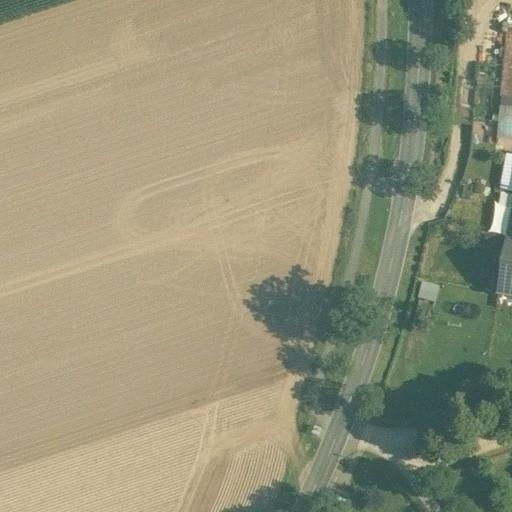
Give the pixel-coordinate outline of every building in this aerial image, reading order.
[(511,43),(506,43),(503,92),(511,92),(511,43)] [(502,140),(511,140),(511,98),(503,99),(502,140)] [(511,225),(500,293),(511,295),(511,225)] [(419,295),(435,301),(441,287),(424,281),(419,295)] [(430,320),(434,301),(419,298),(415,317),(430,320)]
